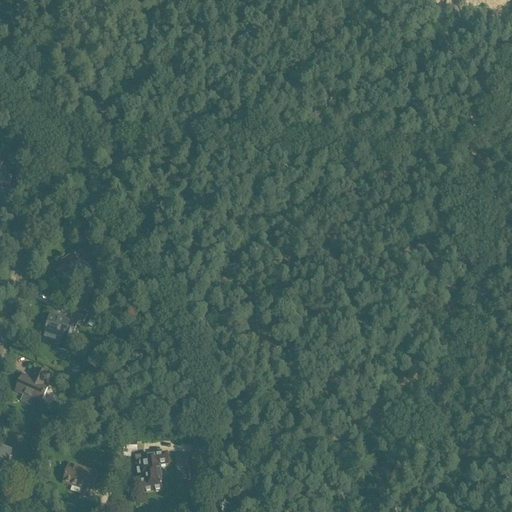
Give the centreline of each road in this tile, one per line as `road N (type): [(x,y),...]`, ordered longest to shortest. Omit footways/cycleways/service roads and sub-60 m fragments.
road 1 (track): [(471,139),(109,137),(46,150)]
road 2 (track): [(379,511),(468,308),(471,139)]
road 3 (residential): [(0,339),(25,272),(46,150),(0,110)]
